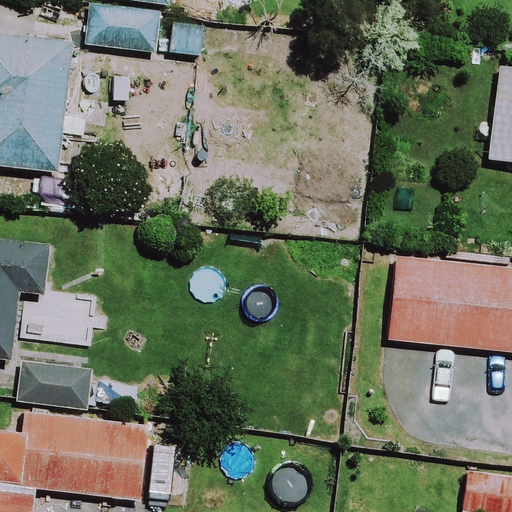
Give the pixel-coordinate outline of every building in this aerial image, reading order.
[(321,0),(289,0),(318,10),(321,0)] [(163,18),(93,9),(88,49),(158,58),(163,18)] [(214,32),(179,24),(172,54),(207,63),(214,32)] [(75,49),(0,41),(0,169),(62,176),(75,49)] [(511,70),(500,69),(489,163),(511,166),(511,70)] [(51,252),(0,247),(0,362),(15,363),(21,292),(47,295),(51,252)] [(511,273),(398,263),(390,343),(511,354),(511,273)] [(93,372),(24,364),(18,405),(88,414),(93,372)] [(153,430),(26,416),(24,437),(0,434),(0,511),(24,511),(27,490),(145,503),(153,430)] [(511,511),(511,479),(468,475),(464,511),(511,511)]
